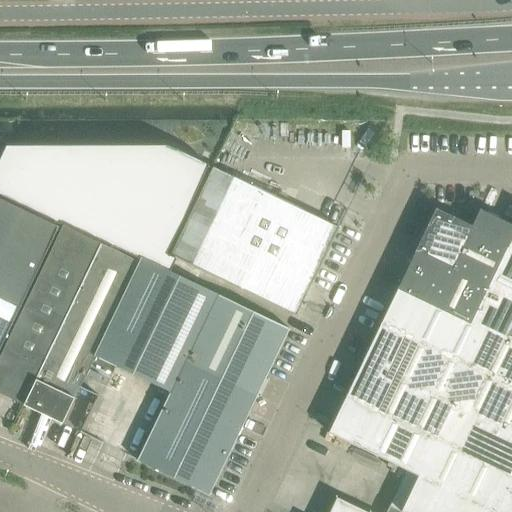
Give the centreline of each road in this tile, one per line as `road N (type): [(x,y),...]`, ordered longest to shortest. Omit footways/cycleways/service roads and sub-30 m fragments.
road 1 (unclassified): [(0,15),(511,3)]
road 2 (primary): [(511,42),(0,50)]
road 3 (primary): [(0,81),(511,80)]
road 4 (unclassified): [(247,511),(409,162),(511,164)]
road 5 (unclassified): [(135,511),(0,449)]
